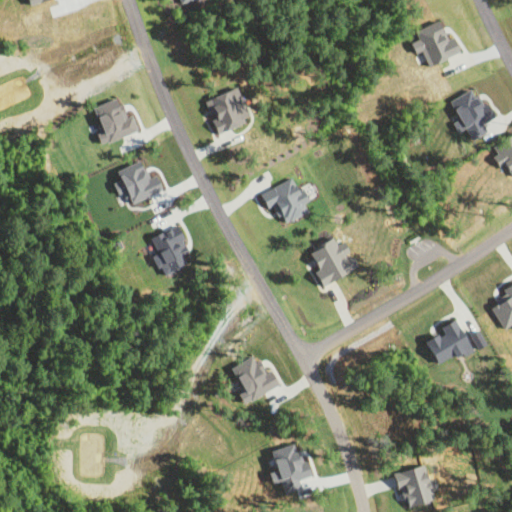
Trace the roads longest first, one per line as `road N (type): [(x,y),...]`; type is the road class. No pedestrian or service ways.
road 1 (residential): [(128,0),(210,198),(345,440),(364,511)]
road 2 (residential): [(302,358),(511,226)]
